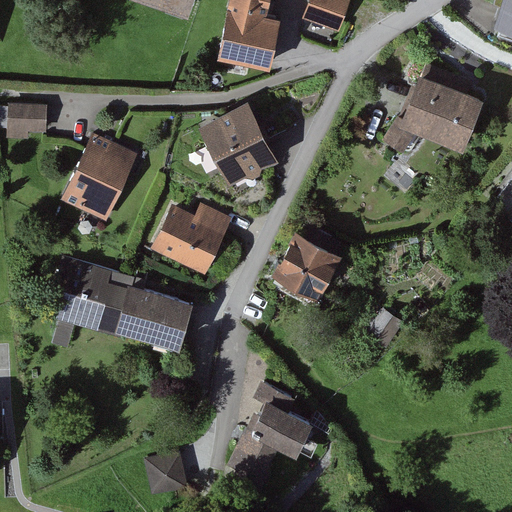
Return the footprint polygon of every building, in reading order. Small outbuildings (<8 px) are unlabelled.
[(125,0),(180,20),(187,0),(125,0)] [(257,0),(224,0),(210,61),(260,72),(272,19),(254,15),(257,0)] [(349,0),(310,0),(300,30),(334,43),(349,0)] [(511,0),(503,0),(491,31),(511,39),(511,0)] [(476,104),(411,75),(378,151),(399,160),(407,143),(450,162),(476,104)] [(245,103),(193,132),(227,194),(280,165),(245,103)] [(50,105),(2,105),(2,142),(50,141),(50,105)] [(133,156),(92,136),(61,202),(103,221),(133,156)] [(165,212),(146,250),(199,276),(228,218),(198,203),(187,223),(165,212)] [(340,256),(288,232),(264,283),(316,307),(340,256)] [(190,302),(63,263),(44,326),(171,365),(190,302)] [(403,319),(387,308),(367,337),(383,348),(403,319)] [(298,422),(260,404),(244,438),(282,457),(298,422)] [(180,453),(142,460),(149,494),(187,487),(180,453)]
